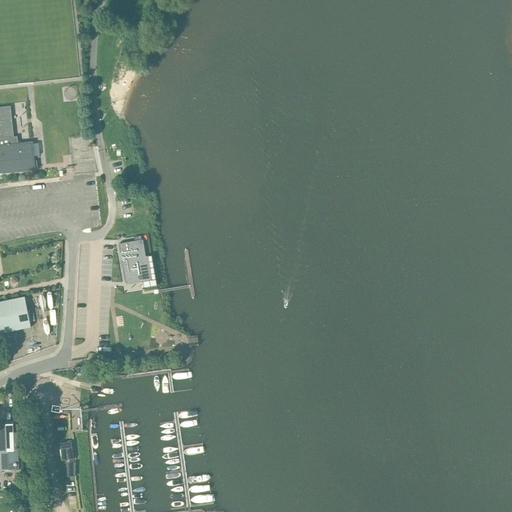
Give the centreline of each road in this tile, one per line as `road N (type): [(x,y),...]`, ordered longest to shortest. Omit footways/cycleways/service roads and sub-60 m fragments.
road 1 (unclassified): [(63,360),(74,240),(105,232),(113,217),(94,91),(103,0)]
road 2 (unclassified): [(63,360),(186,347)]
